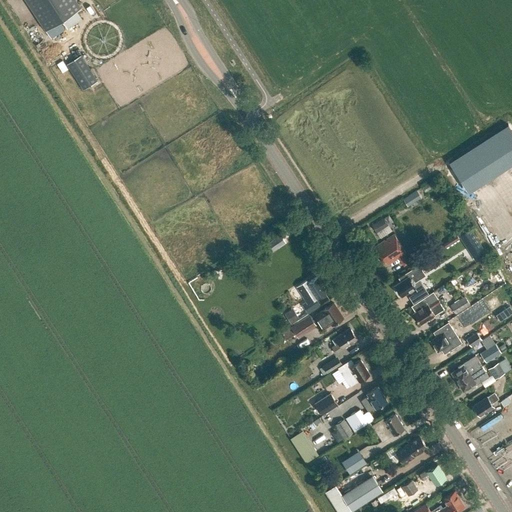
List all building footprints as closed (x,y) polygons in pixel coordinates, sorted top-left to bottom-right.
[(81,18),(76,10),(81,7),(76,0),(26,0),(50,37),(81,18)] [(81,89),(95,80),(78,55),(64,64),(81,89)] [(408,203),(418,197),(414,191),(404,197),(408,203)] [(378,232),(389,225),(383,216),(372,224),(378,232)] [(470,229),(465,232),(472,244),(467,247),(476,261),(486,254),(470,229)] [(410,260),(405,252),(393,234),(376,245),(377,246),(374,248),(382,259),(384,257),(388,263),(397,257),(403,265),(410,260)] [(285,242),(280,235),(267,244),(272,251),(285,242)] [(407,275),(394,283),(402,295),(415,287),(412,283),(425,274),(419,264),(405,272),(407,275)] [(494,276),(497,283),(503,279),(499,272),(494,276)] [(326,291),(317,276),(308,282),(306,280),(297,285),(307,300),(302,304),(307,313),(319,305),(315,298),(317,297),(326,291)] [(456,313),(470,304),(465,295),(451,304),(456,313)] [(437,297),(427,303),(424,297),(411,305),(415,311),(413,313),(420,324),(429,318),(430,319),(434,316),(433,315),(444,308),(437,297)] [(332,323),(343,316),(333,302),(322,309),(315,314),(324,327),(331,322),(332,323)] [(495,314),(500,320),(511,311),(511,308),(509,304),(495,314)] [(292,323),(300,318),(293,307),(285,312),(292,323)] [(299,337),(317,325),(310,313),(291,325),(299,337)] [(430,339),(438,351),(450,343),(453,348),(461,342),(448,322),(433,332),(436,336),(430,339)] [(291,327),(282,334),(285,339),(295,333),(291,327)] [(336,354),(344,348),(343,347),(357,338),(350,327),(335,337),(336,337),(332,339),(335,344),(331,347),(336,354)] [(471,346),(481,339),(476,332),(466,339),(471,346)] [(486,361),(502,351),(496,342),(480,352),(486,361)] [(458,381),(470,373),(482,365),(475,355),(458,366),(459,368),(452,372),(458,381)] [(328,372),(341,364),(336,356),(323,364),(328,372)] [(338,367),(350,385),(358,380),(369,373),(360,359),(354,363),(351,359),(338,367)] [(495,378),(505,372),(498,362),(488,368),(495,378)] [(470,373),(458,381),(463,390),(470,386),(471,387),(477,384),(489,376),(482,365),(470,373)] [(368,411),(369,410),(375,407),(375,408),(387,400),(378,386),(367,393),(368,395),(361,400),(368,410),(368,411)] [(480,415),(494,406),(492,402),(498,398),(494,391),(487,395),(487,396),(473,405),(480,415)] [(322,414),(337,404),(330,393),(315,403),(322,414)] [(504,405),(511,401),(508,396),(501,400),(504,405)] [(368,411),(368,410),(364,413),(360,408),(346,417),(355,430),(374,418),(369,410),(368,411)] [(404,427),(395,413),(384,420),(383,417),(372,424),(382,441),(393,434),(404,427)] [(344,418),(335,424),(344,438),(353,432),(344,418)] [(290,436),(305,460),(316,454),(301,430),(290,436)] [(403,462),(413,455),(426,446),(420,436),(405,445),(406,445),(396,451),(403,462)] [(351,455),(341,461),(349,473),(361,465),(366,462),(362,456),(354,461),(351,455)] [(446,477),(437,464),(426,471),(426,470),(419,474),(423,480),(429,476),(435,484),(446,477)] [(373,474),(342,493),(352,508),(352,509),(383,489),(373,474)] [(408,495),(418,489),(412,479),(402,486),(408,495)] [(436,511),(453,511),(465,505),(455,490),(443,498),(447,505),(436,511)] [(432,511),(426,502),(411,511),(432,511)]
